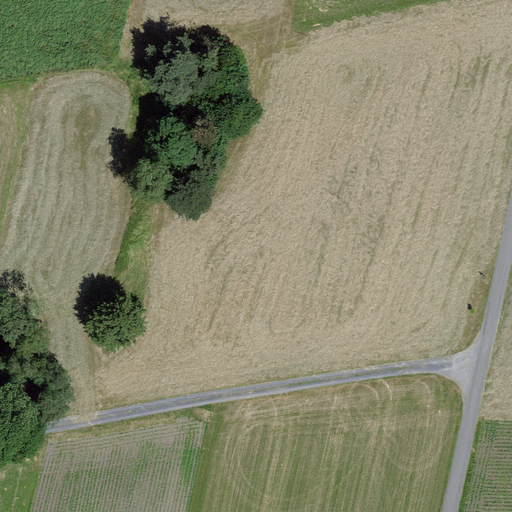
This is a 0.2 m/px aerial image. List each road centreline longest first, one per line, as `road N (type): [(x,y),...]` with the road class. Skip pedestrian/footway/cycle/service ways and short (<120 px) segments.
road 1 (track): [(0,438),(426,370),(480,371)]
road 2 (unclassified): [(449,511),(511,223)]
